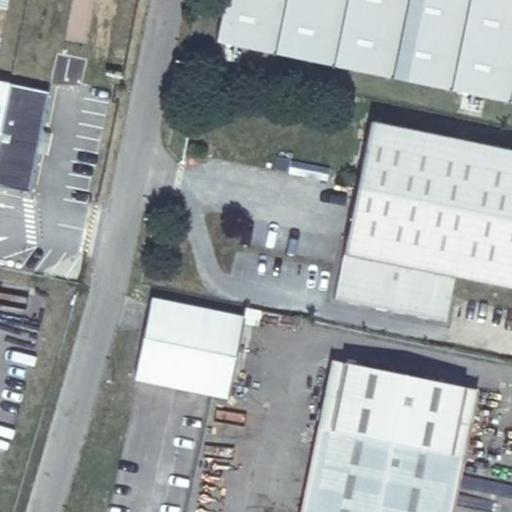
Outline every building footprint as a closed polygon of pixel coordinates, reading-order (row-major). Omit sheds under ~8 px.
[(511,120),(511,0),(233,0),(221,64),(437,106),(511,120)] [(0,212),(34,219),(41,183),(46,161),(53,121),(0,110),(0,212)] [(376,145),(341,321),(471,346),(480,298),(511,304),(511,170),(446,158),(376,145)] [(46,161),(41,183),(48,184),(53,162),(46,161)] [(160,318),(143,397),(236,417),(253,338),(160,318)] [(343,374),(313,511),(325,511),(353,376),(343,374)] [(325,511),(449,511),(473,400),(353,376),(325,511)] [(449,511),(463,511),(486,403),(473,400),(449,511)]
